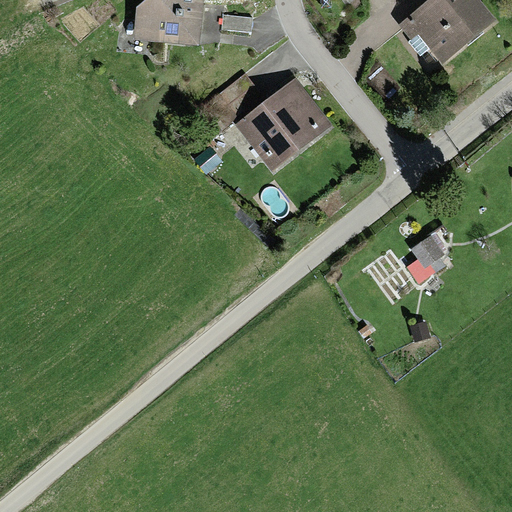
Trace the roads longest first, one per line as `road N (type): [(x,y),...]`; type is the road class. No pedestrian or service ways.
road 1 (unclassified): [(413,175),(6,511)]
road 2 (residential): [(413,175),(297,34),(286,0)]
road 3 (unclassified): [(511,97),(413,175)]
